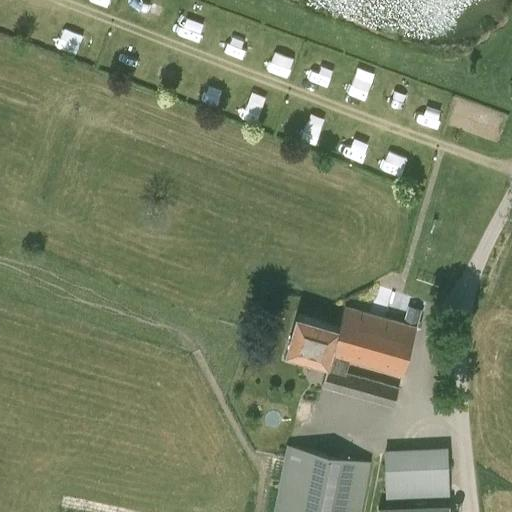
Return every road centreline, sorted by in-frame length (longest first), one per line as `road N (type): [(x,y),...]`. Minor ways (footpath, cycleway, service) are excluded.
road 1 (unclassified): [(511,195),(469,274),(457,379),(470,511)]
road 2 (track): [(511,172),(246,68)]
